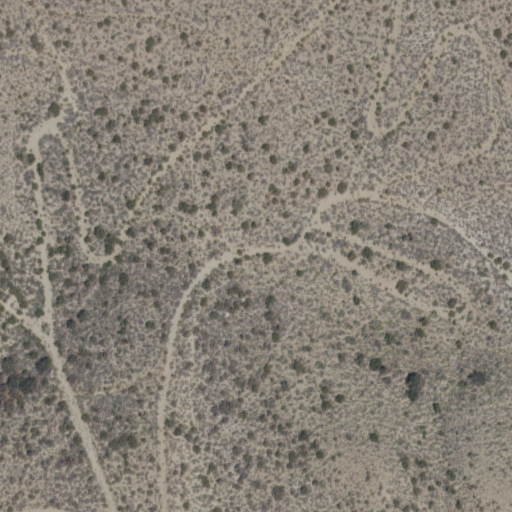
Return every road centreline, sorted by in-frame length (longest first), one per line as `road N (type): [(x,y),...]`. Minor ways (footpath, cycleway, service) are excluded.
road 1 (track): [(167,511),(175,368)]
road 2 (track): [(74,398),(120,511)]
